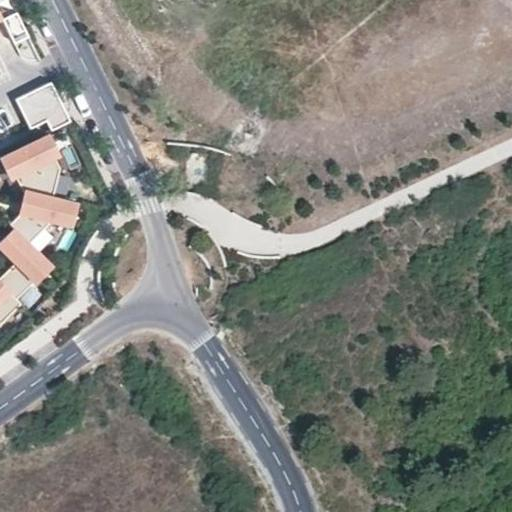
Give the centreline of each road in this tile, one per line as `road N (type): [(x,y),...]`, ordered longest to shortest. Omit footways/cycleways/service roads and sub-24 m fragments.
road 1 (residential): [(167,292),(150,205),(44,0)]
road 2 (tertiary): [(297,511),(265,437),(167,292)]
road 3 (residential): [(0,407),(167,292)]
